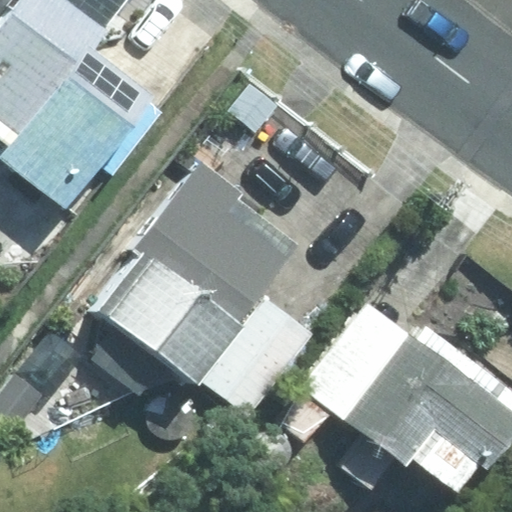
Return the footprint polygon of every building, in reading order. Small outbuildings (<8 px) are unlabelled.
[(0,159),(48,196),(81,152),(104,169),(135,131),(110,111),(134,80),(83,41),(97,22),(68,0),(1,0),(0,2),(0,159)] [(125,236),(136,245),(91,297),(176,368),(286,239),(227,189),(230,186),(194,155),(125,236)] [(253,290),(185,371),(232,411),(300,331),(253,290)] [(361,434),(336,464),(362,487),(419,419),(431,428),(419,442),(437,456),(446,444),(464,458),(511,400),(511,396),(420,319),(406,335),(362,299),(267,414),(294,437),(322,402),(361,434)] [(9,370),(0,381),(0,431),(3,433),(35,389),(9,370)]
